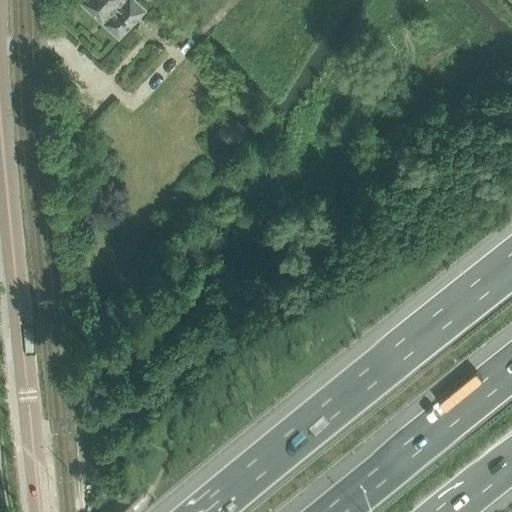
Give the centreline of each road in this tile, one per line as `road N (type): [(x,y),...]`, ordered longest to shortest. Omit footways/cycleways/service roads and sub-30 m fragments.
road 1 (unclassified): [(39,511),(0,113)]
road 2 (motorway): [(511,265),(202,511)]
road 3 (motorway): [(511,369),(334,511)]
